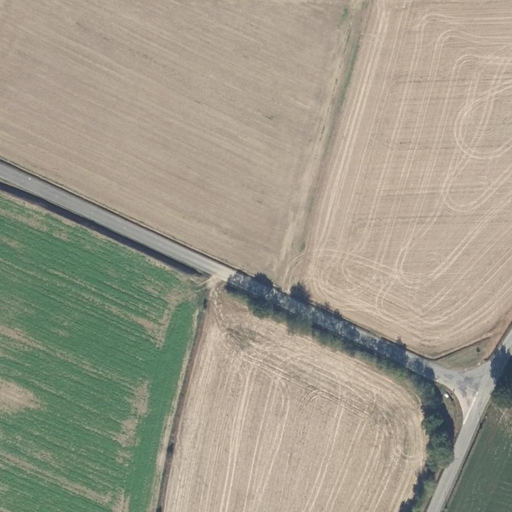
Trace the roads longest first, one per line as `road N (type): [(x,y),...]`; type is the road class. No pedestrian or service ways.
road 1 (tertiary): [(0,169),(483,394)]
road 2 (tertiary): [(433,511),(483,394)]
